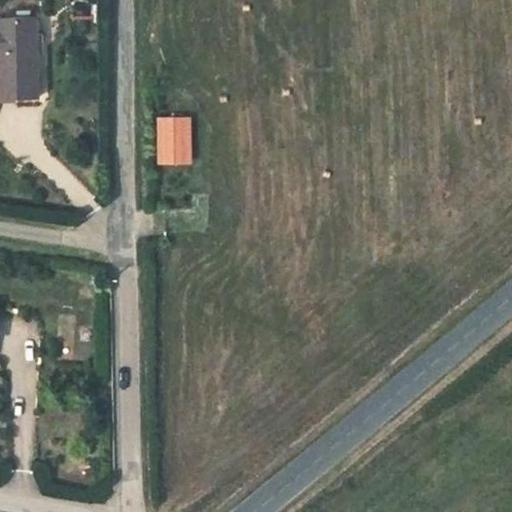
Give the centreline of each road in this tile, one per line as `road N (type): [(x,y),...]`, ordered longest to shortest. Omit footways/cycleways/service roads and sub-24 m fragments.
road 1 (secondary): [(511,302),(253,511)]
road 2 (residential): [(128,244),(132,511)]
road 3 (residential): [(125,0),(128,244)]
road 4 (residential): [(0,226),(128,244)]
